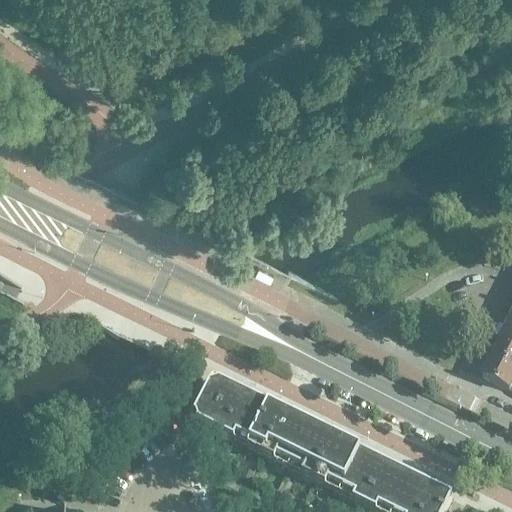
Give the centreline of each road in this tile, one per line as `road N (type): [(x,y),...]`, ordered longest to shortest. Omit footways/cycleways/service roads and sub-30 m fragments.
road 1 (secondary): [(511,456),(250,326)]
road 2 (secondary): [(250,326),(164,270),(0,191)]
road 3 (secondary): [(0,225),(130,289),(250,326)]
road 4 (residential): [(511,419),(461,393),(511,290)]
